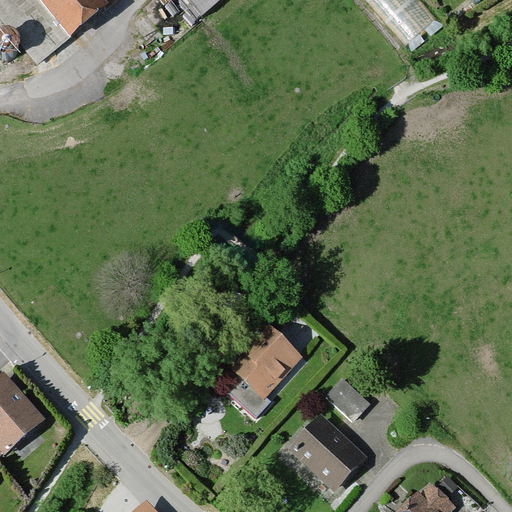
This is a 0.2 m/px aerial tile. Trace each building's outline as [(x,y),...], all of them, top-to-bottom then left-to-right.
[(0,0),(0,27),(36,72),(68,46),(29,0),(0,0)] [(29,0),(68,46),(105,15),(92,0),(29,0)] [(224,0),(159,0),(188,32),(224,0)] [(369,0),(410,43),(436,19),(418,0),(369,0)] [(177,155),(168,159),(172,170),(182,166),(177,155)] [(260,402),(297,363),(263,332),(227,371),(260,402)] [(43,424),(2,379),(0,381),(0,454),(1,456),(5,459),(43,424)] [(368,409),(341,384),(324,402),(351,427),(368,409)] [(333,495),(363,463),(318,423),(289,455),(333,495)] [(451,511),(426,490),(406,511),(451,511)]
